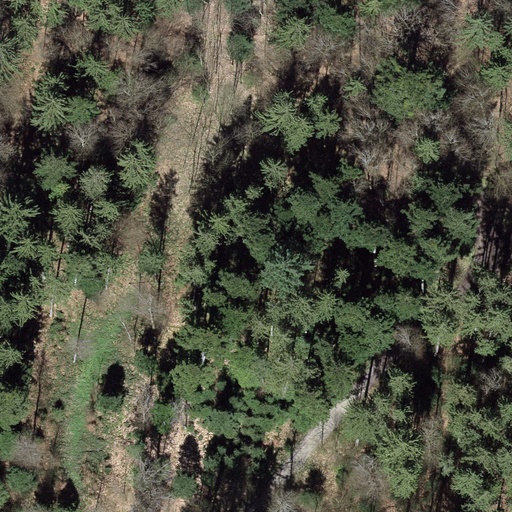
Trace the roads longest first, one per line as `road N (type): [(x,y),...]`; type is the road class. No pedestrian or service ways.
road 1 (track): [(511,232),(240,511)]
road 2 (track): [(511,164),(339,0)]
